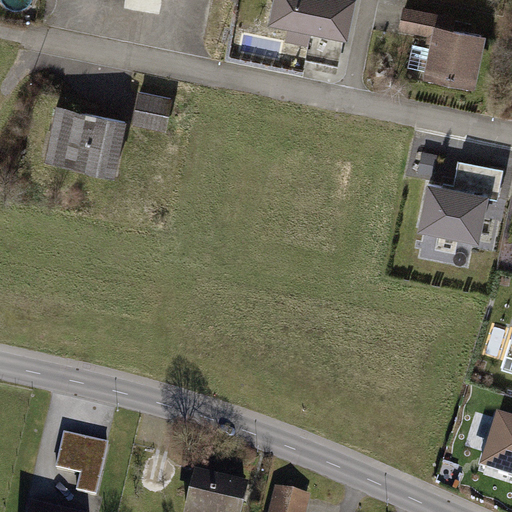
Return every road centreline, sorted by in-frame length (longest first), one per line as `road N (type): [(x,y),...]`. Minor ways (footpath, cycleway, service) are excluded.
road 1 (residential): [(511,135),(0,29)]
road 2 (secondary): [(0,364),(154,400),(350,469),(444,511)]
